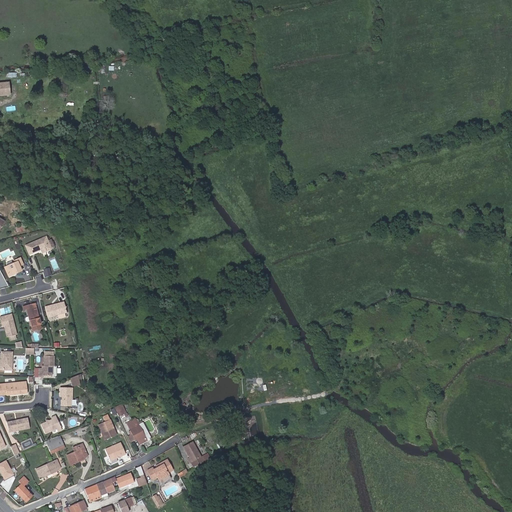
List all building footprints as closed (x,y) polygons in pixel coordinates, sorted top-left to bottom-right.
[(53,247),(50,240),(46,242),(44,237),(24,246),(28,255),(40,250),(42,253),(50,250),(49,249),(53,247)] [(11,252),(14,259),(19,257),(16,250),(11,252)] [(6,265),(7,267),(5,268),(8,276),(15,273),(15,275),(21,272),(19,267),(23,266),(20,259),(14,262),(15,264),(13,265),(12,262),(7,263),(6,265)] [(52,306),(45,308),(47,318),(66,314),(63,303),(54,305),(54,307),(52,307),(52,306)] [(30,328),(40,325),(34,304),(27,306),(28,310),(25,311),(30,328)] [(16,335),(11,316),(0,318),(0,320),(2,328),(6,326),(6,329),(5,332),(7,337),(16,335)] [(11,369),(12,353),(1,353),(0,369),(11,369)] [(53,367),(54,357),(44,357),(44,367),(42,367),(42,370),(39,369),(39,379),(42,379),(42,377),(51,377),(52,367),(53,367)] [(27,394),(26,382),(0,384),(0,395),(5,395),(6,396),(16,395),(16,394),(18,393),(18,395),(27,394)] [(72,399),(72,388),(60,388),(60,397),(62,397),(64,397),(64,399),(62,400),(62,406),(70,406),(70,400),(72,399)] [(123,413),(126,411),(122,404),(115,408),(118,416),(124,413),(123,413)] [(51,417),(52,419),(41,424),(46,434),(57,428),(61,427),(56,415),(51,417)] [(6,422),(9,432),(30,428),(27,418),(18,420),(18,421),(16,422),(15,420),(6,422)] [(117,435),(110,419),(99,424),(105,439),(117,435)] [(134,433),(131,435),(134,440),(137,438),(140,444),(147,441),(145,439),(138,425),(135,419),(128,423),(132,430),(134,433)] [(138,425),(145,439),(148,435),(142,423),(138,425)] [(232,442),(233,446),(243,444),(241,436),(237,437),(238,441),(232,442)] [(64,445),(61,439),(54,442),(57,448),(64,445)] [(47,445),(50,451),(57,448),(54,442),(47,445)] [(126,454),(121,442),(105,449),(110,460),(126,454)] [(189,459),(193,467),(204,461),(202,457),(201,457),(200,457),(192,442),(184,447),(190,458),(189,459)] [(15,456),(18,454),(18,453),(19,453),(15,444),(11,447),(15,456)] [(71,465),(79,461),(78,460),(84,458),(87,456),(82,444),(73,448),(75,452),(67,455),(71,465)] [(153,480),(158,477),(159,480),(168,475),(168,473),(173,470),(167,459),(160,463),(161,465),(158,467),(153,469),(152,468),(148,470),(153,480)] [(57,460),(36,469),(40,477),(44,475),(45,477),(52,473),(51,471),(57,469),(61,467),(57,460)] [(118,483),(119,487),(134,482),(130,474),(116,479),(118,483)] [(171,478),(168,475),(159,480),(161,483),(171,478)] [(19,481),(22,484),(15,490),(26,502),(33,495),(24,486),(28,481),(24,477),(19,481)] [(137,480),(139,487),(147,484),(145,477),(137,480)] [(107,493),(115,490),(113,486),(111,479),(103,482),(107,493)] [(103,482),(96,485),(100,495),(107,493),(103,482)] [(88,498),(89,500),(93,498),(100,495),(96,485),(85,489),(88,498)] [(158,507),(161,505),(156,495),(152,497),(158,507)] [(134,504),(131,497),(124,500),(127,507),(134,504)] [(79,511),(87,509),(83,500),(79,502),(73,505),(68,507),(70,511),(79,511)] [(118,503),(121,511),(128,511),(129,511),(128,508),(127,507),(124,500),(118,503)]
